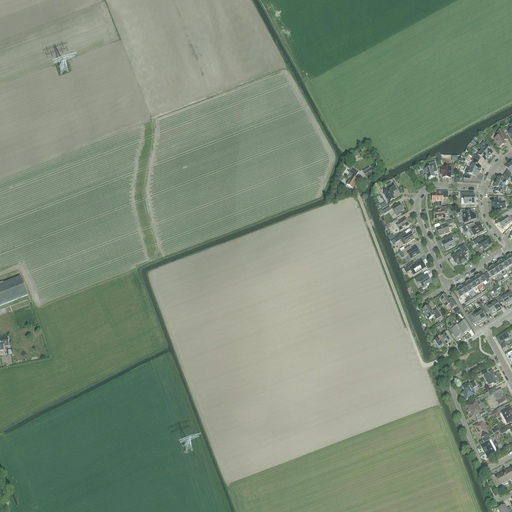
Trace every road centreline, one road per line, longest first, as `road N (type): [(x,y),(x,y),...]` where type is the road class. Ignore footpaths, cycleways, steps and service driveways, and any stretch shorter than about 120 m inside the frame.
road 1 (residential): [(511,455),(490,468),(479,463),(450,386),(498,354)]
road 2 (residential): [(444,288),(418,196),(436,184),(485,187)]
